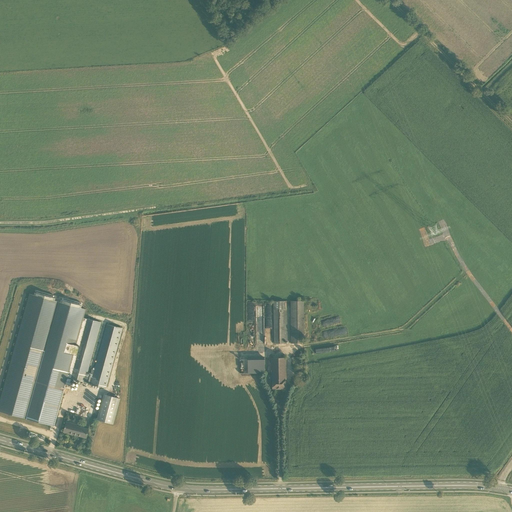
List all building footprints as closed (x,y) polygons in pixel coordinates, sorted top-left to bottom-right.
[(77,355),(79,346),(76,345),(84,315),(86,309),(29,294),(0,399),(0,411),(54,426),(66,381),(70,382),(71,379),(67,378),(73,354),(77,355)] [(285,310),(285,301),(273,301),(274,343),(286,343),(286,341),(286,312),(286,310),(285,310)] [(304,343),(303,301),(291,301),(291,343),(304,343)] [(90,373),(87,372),(101,323),(88,319),(87,319),(79,346),(77,355),(71,378),(106,388),(123,328),(107,324),(94,370),(92,369),(90,373)] [(325,346),(314,348),(315,354),(326,353),(325,346)] [(273,388),(280,388),(285,388),(285,380),(286,380),(286,358),(271,358),(271,360),(271,380),(273,380),(273,388)] [(240,373),(265,373),(264,359),(240,360),(240,373)] [(113,424),(120,399),(104,394),(97,419),(113,424)] [(86,438),(89,428),(66,422),(63,432),(86,438)]
